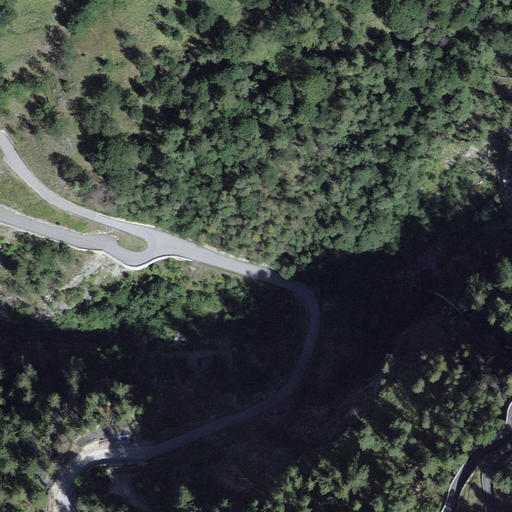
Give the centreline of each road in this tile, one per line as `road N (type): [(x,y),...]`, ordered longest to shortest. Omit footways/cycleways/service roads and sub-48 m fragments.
road 1 (unclassified): [(68,511),(66,488),(87,460),(166,446),(253,411),(292,384),(311,338),(314,314),(302,290),(157,242)]
road 2 (unclassified): [(157,242),(57,201),(0,138)]
road 3 (unclassified): [(0,213),(132,258),(157,242)]
